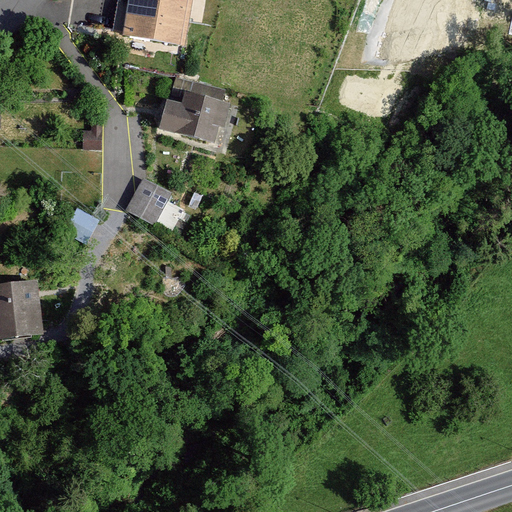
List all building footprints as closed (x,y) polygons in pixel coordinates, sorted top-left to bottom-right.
[(190,0),(130,0),(125,35),(184,45),(190,0)] [(183,105),(167,101),(160,128),(212,141),(225,91),(189,81),(183,105)] [(100,149),(99,122),(92,122),(93,132),(84,133),(84,149),(100,149)] [(49,182),(33,181),(33,190),(48,191),(49,182)] [(169,193),(145,181),(128,211),(152,224),(169,193)] [(37,284),(0,287),(0,339),(42,335),(37,284)]
